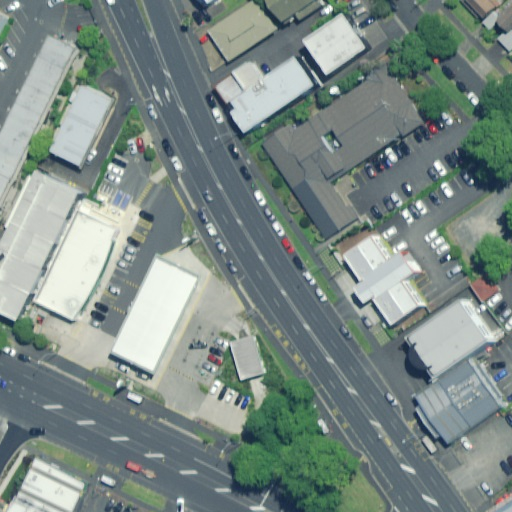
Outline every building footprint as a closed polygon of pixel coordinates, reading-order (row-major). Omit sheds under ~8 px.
[(282,29),(263,0),(260,0),(213,30),(232,60),(282,29)] [(322,0),(277,0),(291,20),(322,0)] [(500,6),(493,0),(464,0),(486,20),(500,6)] [(0,37),(13,13),(0,6),(0,37)] [(511,30),(511,6),(496,20),(507,34),(511,30)] [(367,60),(345,27),(310,49),(331,82),(367,60)] [(48,35),(0,134),(0,215),(80,51),(48,35)] [(311,98),(295,73),(265,92),(255,76),(222,97),(249,138),(311,98)] [(386,78),(263,156),(327,255),(362,233),(337,195),(425,138),(386,78)] [(83,87),(50,157),(78,169),(111,100),(83,87)] [(95,189),(49,168),(0,264),(0,304),(29,322),(41,299),(86,207),(95,189)] [(86,207),(41,299),(87,323),(125,229),(86,207)] [(373,241),(344,260),(362,286),(353,293),(362,305),(371,298),(390,326),(420,304),(403,281),(410,276),(396,257),(388,263),(373,241)] [(208,272),(166,252),(120,350),(162,367),(208,272)] [(465,298),(407,339),(437,381),(469,359),(495,340),(465,298)] [(266,375),(256,339),(232,345),(242,382),(266,375)] [(440,388),(417,404),(449,449),(504,411),(472,365),(440,388)] [(73,511),(86,488),(35,462),(8,511),(73,511)] [(511,511),(511,500),(495,511),(511,511)]
